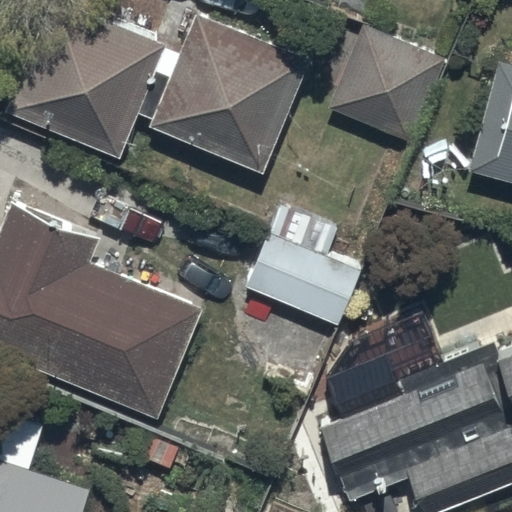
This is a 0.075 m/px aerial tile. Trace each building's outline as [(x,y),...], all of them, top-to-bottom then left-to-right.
[(156,125),(266,170),(312,59),(201,14),(186,52),(59,0),(54,0),(9,109),(124,156),(142,110),(159,117),(156,125)] [(367,24),(333,107),(414,141),(449,58),(367,24)] [(511,62),(504,61),(474,170),(511,179),(511,62)] [(0,330),(153,394),(198,287),(84,240),(94,216),(9,181),(0,201),(0,330)] [(265,214),(242,268),(335,307),(358,253),(265,214)] [(409,467),(425,508),(511,473),(511,331),(398,378),(402,386),(320,420),(350,491),(409,467)] [(0,511),(100,511),(75,504),(87,465),(0,437),(0,400),(0,401),(0,400),(0,511)]
